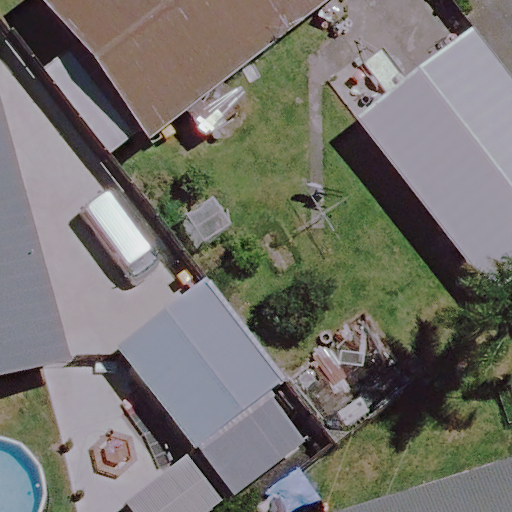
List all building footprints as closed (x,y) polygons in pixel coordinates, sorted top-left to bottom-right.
[(39,0),(28,9),(65,57),(32,83),(104,175),(137,150),(142,156),(343,0),(39,0)] [(511,291),(511,112),(461,47),(350,133),(488,310),(511,291)] [(0,150),(0,393),(65,374),(0,150)] [(273,399),(204,300),(116,361),(185,461),(273,399)] [(511,511),(511,471),(391,511),(511,511)]
